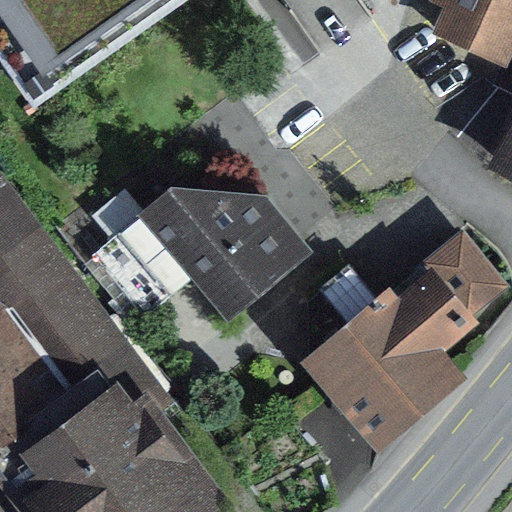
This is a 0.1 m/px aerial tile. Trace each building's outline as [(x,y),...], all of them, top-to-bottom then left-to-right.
[(162,0),(0,0),(0,57),(29,97),(162,0)] [(511,0),(439,0),(443,2),(431,30),(508,64),(511,54),(511,0)] [(511,172),(511,114),(488,160),(511,172)] [(0,476),(26,511),(227,511),(219,501),(230,493),(160,397),(168,389),(0,168),(0,476)] [(171,175),(130,210),(133,213),(91,249),(147,315),(193,275),(229,317),(315,244),(266,187),(171,175)] [(389,278),(297,354),(378,451),(472,373),(449,344),(483,315),(477,308),(509,281),(463,226),(394,284),(389,278)]
